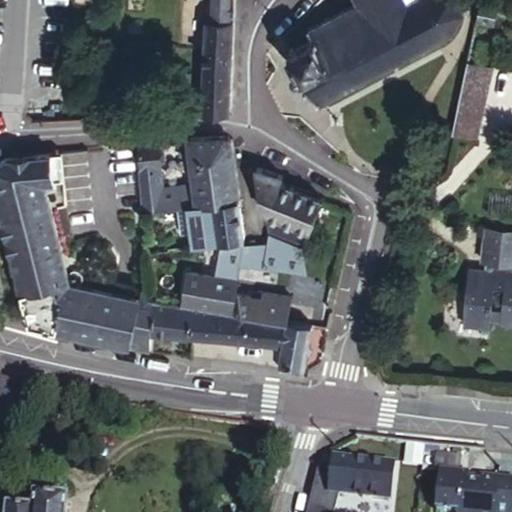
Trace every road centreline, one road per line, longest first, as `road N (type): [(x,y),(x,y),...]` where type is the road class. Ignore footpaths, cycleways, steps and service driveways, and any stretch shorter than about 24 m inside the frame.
road 1 (tertiary): [(0,350),(139,380),(329,406)]
road 2 (unclassified): [(258,124),(99,136),(0,127)]
road 3 (unclassified): [(329,406),(345,369),(375,215)]
road 4 (tertiary): [(329,406),(511,428)]
road 5 (unclassified): [(258,124),(316,168),(371,195),(375,215)]
road 6 (unclassified): [(273,0),(257,14),(249,72),(258,124)]
